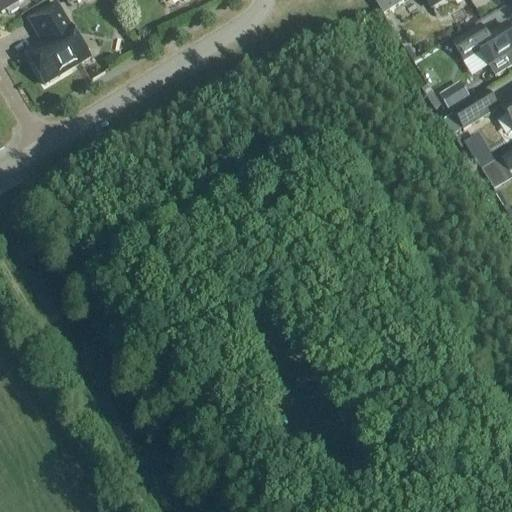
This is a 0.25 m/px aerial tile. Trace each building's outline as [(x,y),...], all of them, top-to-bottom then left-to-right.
[(11,15),(17,11),(18,8),(17,6),(26,0),(0,0),(0,14),(1,16),(6,12),(8,15),(11,15)] [(373,0),(383,17),(411,0),(423,0),(430,11),(447,0),(373,0)] [(44,88),(89,61),(70,30),(55,6),(28,22),(43,46),(26,57),(44,88)] [(511,36),(506,27),(485,40),(479,29),(458,42),(469,61),(479,55),(488,69),(499,62),(506,72),(511,68),(511,36)] [(462,132),(463,133),(497,112),(487,95),(453,116),(453,117),(462,132)] [(511,99),(499,107),(511,128),(511,99)] [(447,121),(445,122),(454,137),(456,135),(462,132),(453,117),(447,121)] [(480,171),(492,164),(477,141),(465,149),(480,171)] [(508,175),(511,172),(511,154),(500,162),(508,175)]
